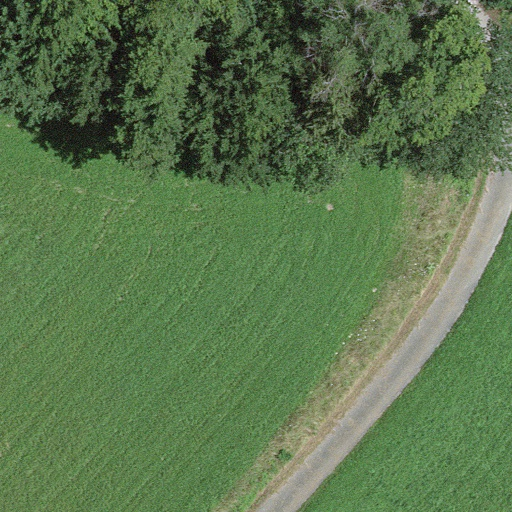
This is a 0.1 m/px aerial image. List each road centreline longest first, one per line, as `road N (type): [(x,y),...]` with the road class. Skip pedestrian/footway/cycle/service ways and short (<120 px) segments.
road 1 (track): [(265,511),(484,236),(511,132)]
road 2 (track): [(511,109),(501,40),(463,0)]
